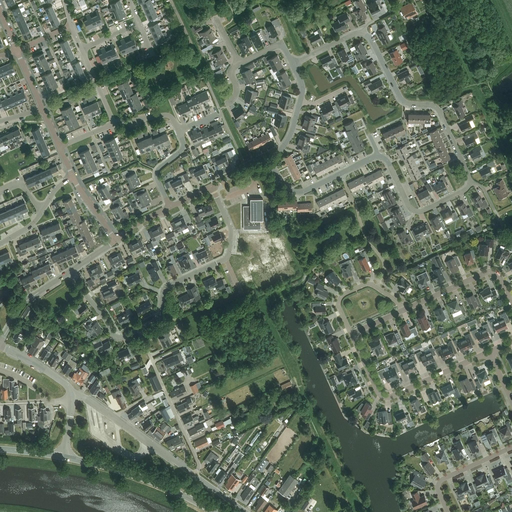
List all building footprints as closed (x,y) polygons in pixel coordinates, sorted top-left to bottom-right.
[(109,10),(122,5),(119,0),(117,1),(111,4),(112,7),(108,8),(109,10)] [(148,0),(142,3),(144,9),(153,5),(153,6),(156,4),(156,2),(152,3),(150,0),(148,0)] [(359,21),(366,17),(363,11),(366,10),(361,0),(357,0),(354,2),(358,10),(354,12),(359,21)] [(378,6),(381,4),(379,0),(376,0),(367,5),(372,14),(380,10),(378,6)] [(405,17),(406,16),(407,16),(408,18),(417,13),(412,2),(400,8),(405,17)] [(19,7),(12,10),(15,16),(22,13),(21,12),(20,8),(24,7),(23,5),(19,6),(19,7)] [(47,13),(43,14),(44,17),(48,15),(47,14),(55,11),(52,5),(45,8),(47,13)] [(122,5),(109,10),(109,12),(113,10),(114,13),(124,10),(122,5)] [(153,5),(144,9),(147,14),(155,11),(159,10),(158,8),(155,9),(153,6),(153,5)] [(22,13),(15,16),(17,22),(24,18),(22,14),(26,13),(25,10),(21,12),(22,13)] [(97,15),(94,16),(98,25),(103,23),(98,10),(95,11),(97,15)] [(113,20),(117,19),(126,15),(124,10),(114,13),(116,17),(112,19),(113,20)] [(49,19),(45,20),(46,22),(50,21),(50,20),(57,17),(55,11),(47,14),(48,15),(49,19)] [(155,11),(147,14),(149,20),(157,17),(158,17),(161,16),(161,14),(157,15),(155,11)] [(346,12),(339,16),(337,17),(339,21),(332,24),(336,32),(343,28),(344,28),(347,27),(345,23),(350,20),(346,12)] [(89,14),(88,15),(93,27),(98,25),(94,16),(91,17),(89,14)] [(87,19),(84,21),(88,30),(93,27),(88,15),(86,15),(87,19)] [(24,18),(17,22),(20,27),(27,24),(25,20),(29,18),(28,16),(24,18)] [(52,24),(48,26),(49,28),(53,26),(60,23),(57,17),(50,20),(50,21),(52,24)] [(274,27),(278,26),(275,19),(271,21),(273,25),(266,28),(271,37),(278,34),(274,27)] [(27,24),(20,27),(22,33),(29,30),(29,29),(27,26),(31,24),(30,22),(27,24)] [(158,23),(149,27),(151,33),(160,29),(160,30),(164,28),(163,26),(160,28),(158,23)] [(383,44),(390,40),(392,39),(392,38),(391,35),(389,34),(388,35),(386,32),(387,32),(384,26),(378,29),(380,33),(377,34),(379,38),(380,38),(383,44)] [(203,38),(213,33),(210,27),(198,34),(200,36),(202,35),(203,38)] [(29,30),(22,33),(25,39),(32,36),(30,32),(34,30),(33,28),(29,29),(29,30)] [(160,29),(151,33),(154,39),(163,35),(163,36),(167,34),(166,32),(162,34),(160,30),(160,29)] [(320,36),(323,34),(320,29),(317,30),(317,31),(314,32),(315,35),(309,38),(313,44),(322,39),(320,36)] [(261,41),(264,39),(260,31),(256,33),(257,34),(251,37),(255,46),(262,43),(261,41)] [(213,33),(203,38),(205,41),(204,42),(207,46),(213,43),(211,41),(216,38),(213,33)] [(132,40),(129,41),(133,50),(138,48),(132,35),(130,36),(132,40)] [(163,35),(154,39),(156,45),(165,41),(169,40),(168,38),(165,39),(163,36),(163,35)] [(247,47),(252,45),(247,36),(241,39),(243,42),(238,44),(243,53),(249,50),(247,47)] [(62,47),(58,49),(59,51),(63,49),(70,45),(67,39),(60,43),(62,47)] [(124,39),(122,40),(128,52),(133,50),(129,41),(126,43),(124,39)] [(122,44),(119,46),(123,55),(128,52),(122,40),(120,40),(122,44)] [(356,49),(353,50),(356,54),(354,55),(357,60),(362,57),(363,57),(361,54),(364,52),(367,51),(365,47),(364,48),(361,42),(354,46),(356,49)] [(409,47),(406,42),(399,45),(402,51),(409,47)] [(112,48),(109,50),(113,59),(118,57),(113,44),(111,45),(112,48)] [(64,53),(61,54),(62,57),(66,55),(65,54),(72,51),(70,45),(63,49),(64,53)] [(99,54),(100,55),(103,63),(108,61),(102,48),(101,49),(102,53),(99,54)] [(104,48),(102,48),(108,61),(113,59),(109,50),(106,51),(104,48)] [(215,59),(224,54),(221,49),(216,51),(215,49),(208,52),(211,57),(213,56),(215,59)] [(348,63),(354,59),(351,53),(347,55),(344,49),(338,52),(342,61),(346,59),(348,63)] [(395,65),(403,61),(397,49),(389,53),(395,65)] [(35,62),(45,57),(42,50),(36,52),(37,55),(33,57),(35,62)] [(67,59),(63,60),(64,62),(68,60),(75,57),(72,51),(65,54),(66,55),(67,59)] [(222,62),(227,60),(224,54),(215,59),(216,62),(214,63),(215,66),(214,66),(216,69),(223,65),(222,62)] [(100,55),(95,58),(98,65),(103,63),(100,55)] [(271,65),(280,60),(277,55),(271,58),(269,55),(263,58),(266,63),(269,62),(271,65)] [(330,55),(321,60),(324,66),(328,64),(333,61),(334,64),(337,63),(334,57),(331,59),(330,55)] [(37,66),(48,62),(45,57),(35,62),(37,66)] [(278,72),(276,69),(283,66),(280,60),(271,65),(272,68),(273,71),(271,72),(272,74),(273,74),(278,72)] [(74,70),(81,67),(79,61),(72,64),(74,69),(70,70),(71,72),(75,71),(74,70)] [(11,62),(5,65),(9,74),(10,76),(12,75),(11,73),(15,71),(11,62)] [(45,72),(51,69),(50,67),(48,62),(37,66),(40,71),(44,69),(45,72)] [(370,75),(377,71),(373,66),(374,65),(372,62),(368,64),(366,62),(361,64),(363,68),(365,67),(370,75)] [(244,78),(252,74),(250,69),(255,67),(253,63),(246,67),(247,70),(242,73),(244,78)] [(5,65),(0,67),(0,68),(4,76),(3,76),(4,79),(7,78),(5,75),(9,74),(5,65)] [(76,74),(72,76),(73,78),(77,76),(84,73),(81,67),(74,70),(75,71),(76,74)] [(44,81),(54,76),(52,72),(51,69),(45,72),(46,74),(42,76),(44,81)] [(397,74),(401,81),(405,79),(406,82),(410,80),(408,77),(411,76),(408,69),(397,74)] [(280,81),(288,76),(285,71),(279,74),(278,71),(278,72),(273,74),(274,77),(277,75),(278,77),(280,81)] [(246,83),(255,79),(254,77),(258,75),(258,74),(257,72),(252,74),(244,78),(246,83)] [(79,80),(75,82),(76,84),(80,82),(87,79),(84,73),(77,76),(79,80)] [(46,85),(56,81),(54,76),(44,81),(46,85)] [(285,85),(291,82),(288,76),(280,81),(282,84),(283,86),(279,88),(281,90),(286,87),(285,85)] [(119,89),(130,84),(127,80),(117,84),(119,89)] [(373,92),(384,87),(381,80),(370,85),(373,92)] [(56,81),(46,85),(48,90),(58,86),(56,81)] [(122,93),(132,89),(130,84),(119,89),(122,93)] [(18,94),(22,103),(27,100),(23,91),(24,91),(23,89),(21,90),(22,92),(18,94)] [(124,98),(136,92),(134,94),(132,89),(122,93),(124,98)] [(12,96),(13,96),(11,91),(8,92),(10,97),(7,99),(6,99),(10,108),(16,105),(12,96)] [(13,96),(12,96),(16,105),(22,103),(18,94),(17,91),(15,92),(16,95),(13,96)] [(209,100),(210,100),(207,91),(201,93),(207,105),(209,104),(208,102),(209,101),(209,100)] [(128,101),(138,97),(136,92),(124,98),(126,97),(128,101)] [(205,106),(207,105),(201,93),(197,95),(200,104),(203,103),(205,106)] [(6,99),(7,99),(6,96),(5,94),(3,95),(5,100),(1,101),(3,107),(5,110),(10,108),(6,99)] [(197,105),(200,104),(197,95),(192,97),(198,112),(201,111),(200,108),(199,108),(197,105)] [(352,104),(355,103),(351,96),(349,97),(347,95),(342,97),(346,105),(351,103),(352,104)] [(131,106),(140,102),(138,97),(128,101),(131,106)] [(198,112),(192,97),(186,100),(188,102),(190,108),(191,108),(193,107),(195,110),(196,113),(198,113),(198,112)] [(344,107),(346,105),(342,97),(337,100),(338,103),(335,104),(339,112),(345,109),(344,107)] [(97,113),(101,111),(99,105),(101,105),(99,100),(92,103),(97,113)] [(458,118),(465,114),(461,106),(463,105),(461,100),(455,102),(457,106),(453,107),(458,118)] [(133,111),(142,106),(140,102),(131,106),(133,111)] [(192,111),(191,108),(190,108),(188,102),(183,104),(188,116),(190,115),(189,112),(192,111)] [(92,115),(97,113),(92,103),(88,105),(92,115)] [(330,114),(335,111),(331,103),(326,105),(330,114)] [(186,117),(188,116),(183,104),(178,106),(182,115),(184,114),(186,117)] [(87,117),(92,115),(88,105),(83,107),(87,117)] [(326,105),(325,106),(321,108),(324,114),(321,115),(324,121),(327,120),(327,119),(325,116),(328,115),(330,114),(326,105)] [(63,115),(73,110),(72,106),(61,110),(63,115)] [(243,117),(247,113),(242,106),(237,109),(243,117)] [(238,120),(243,117),(237,109),(233,113),(238,120)] [(65,119),(76,115),(73,110),(63,115),(65,119)] [(318,122),(320,116),(311,114),(310,117),(305,115),(304,121),(314,124),(314,121),(318,122)] [(67,124),(77,120),(76,115),(65,119),(67,124)] [(469,121),(474,119),(472,116),(466,119),(467,122),(459,125),(462,132),(472,128),(469,121)] [(69,129),(80,124),(77,120),(67,124),(69,129)] [(217,121),(214,122),(220,136),(225,134),(222,125),(219,127),(217,123),(218,123),(217,121)] [(313,127),(314,124),(304,121),(302,127),(307,129),(307,131),(315,134),(317,128),(313,127)] [(353,121),(345,125),(347,129),(347,130),(345,131),(348,135),(355,152),(364,148),(357,132),(358,131),(353,121)] [(214,122),(210,124),(211,126),(213,125),(215,128),(212,130),(215,138),(220,136),(214,122)] [(402,124),(397,126),(401,133),(406,131),(402,124)] [(397,126),(392,128),(396,136),(401,133),(397,126)] [(40,127),(32,130),(34,137),(42,134),(40,130),(41,130),(40,127)] [(15,129),(12,130),(13,131),(16,139),(18,143),(21,142),(18,137),(21,136),(22,138),(25,137),(22,130),(20,131),(19,128),(15,130),(15,129)] [(202,134),(201,131),(198,132),(196,128),(193,129),(199,142),(200,145),(205,143),(204,140),(202,134)] [(207,128),(205,129),(210,141),(215,138),(212,130),(208,131),(207,128)] [(392,128),(387,131),(391,138),(396,136),(392,128)] [(437,128),(429,132),(432,137),(439,133),(437,128)] [(193,134),(190,136),(195,147),(200,145),(199,142),(193,129),(193,131),(192,131),(193,134)] [(202,134),(204,140),(205,143),(210,141),(205,129),(203,130),(205,133),(202,134)] [(10,141),(16,139),(13,131),(9,133),(9,132),(6,133),(6,134),(7,134),(10,141)] [(387,131),(382,133),(386,140),(391,138),(387,131)] [(467,147),(477,142),(475,139),(478,137),(475,132),(470,134),(471,137),(464,140),(467,147)] [(43,133),(42,134),(34,137),(37,143),(44,140),(43,136),(44,136),(43,133)] [(166,145),(171,143),(166,133),(162,135),(166,145)] [(313,141),(315,136),(306,133),(305,136),(300,135),(299,141),(308,143),(309,140),(313,141)] [(439,133),(432,137),(434,142),(441,138),(439,133)] [(4,144),(10,141),(7,134),(6,134),(3,136),(3,135),(0,135),(0,136),(0,137),(4,144)] [(162,147),(166,145),(162,135),(157,137),(162,147)] [(152,139),(153,139),(151,136),(147,138),(151,148),(156,146),(152,139)] [(256,136),(255,137),(259,146),(263,144),(260,137),(257,138),(256,136)] [(157,149),(162,147),(157,137),(153,139),(152,139),(156,146),(157,149)] [(107,147),(117,142),(115,138),(105,142),(107,147)] [(147,150),(151,148),(147,138),(142,140),(147,150)] [(441,138),(434,142),(436,147),(443,143),(441,138)] [(45,139),(44,140),(37,143),(40,149),(47,146),(45,143),(47,142),(45,139)] [(142,152),(147,150),(142,140),(137,142),(142,152)] [(248,141),(246,142),(247,144),(250,151),(255,148),(251,141),(249,143),(248,141)] [(308,146),(308,143),(299,141),(297,146),(302,148),(301,151),(309,153),(310,147),(308,146)] [(109,151),(119,147),(117,142),(107,147),(109,151)] [(405,145),(396,149),(399,154),(408,150),(407,150),(406,147),(409,145),(408,143),(405,144),(405,145)] [(443,143),(436,147),(438,152),(446,148),(443,143)] [(48,146),(47,146),(40,149),(42,155),(42,156),(43,158),(47,156),(46,154),(50,152),(48,149),(49,148),(48,146)] [(480,152),(482,151),(480,146),(474,149),(475,152),(471,154),(474,161),(479,159),(478,156),(481,154),(480,152)] [(105,159),(121,151),(119,147),(109,151),(110,154),(107,155),(104,156),(105,159)] [(408,150),(399,154),(401,160),(403,159),(410,156),(410,155),(408,152),(412,150),(411,148),(407,150),(408,150)] [(446,148),(438,152),(441,157),(448,153),(446,148)] [(81,158),(91,154),(89,149),(79,153),(81,158)] [(105,159),(106,161),(109,159),(109,157),(111,156),(113,160),(123,156),(121,151),(105,159)] [(221,158),(225,167),(230,164),(227,159),(230,158),(230,157),(228,152),(222,154),(224,157),(221,158)] [(291,154),(284,158),(286,162),(293,159),(292,156),(294,155),(293,153),(291,154)] [(334,153),(331,154),(333,157),(334,157),(339,166),(344,163),(340,154),(335,156),(334,153)] [(448,153),(441,157),(443,161),(450,158),(448,153)] [(83,163),(93,158),(91,154),(81,158),(83,163)] [(410,156),(403,159),(406,164),(414,160),(415,161),(418,159),(417,157),(414,159),(412,155),(410,155),(410,156)] [(288,166),(295,163),(294,161),(298,158),(297,156),(293,159),(286,162),(288,166)] [(328,156),(326,157),(328,160),(329,160),(333,168),(339,166),(334,157),(333,157),(330,159),(328,156)] [(85,167),(95,163),(93,158),(83,163),(85,167)] [(225,167),(221,158),(216,161),(215,158),(212,159),(214,165),(217,163),(220,169),(225,167)] [(323,158),(321,159),(323,163),(324,162),(328,171),(333,168),(329,160),(328,160),(325,162),(323,158)] [(414,160),(406,164),(408,170),(417,166),(421,165),(419,162),(416,164),(415,161),(414,160)] [(318,161),(316,162),(316,163),(317,165),(318,165),(323,174),(328,171),(324,162),(323,163),(320,164),(318,161)] [(490,168),(496,166),(493,161),(486,164),(488,167),(480,170),(483,177),(489,174),(489,175),(492,173),(490,168)] [(99,171),(98,170),(97,168),(97,167),(95,163),(85,167),(88,172),(91,170),(93,174),(99,171)] [(313,163),(310,165),(312,168),(313,168),(318,176),(323,174),(318,165),(317,165),(314,167),(313,164),(313,163)] [(51,168),(54,175),(57,174),(57,175),(60,173),(59,170),(61,168),(59,164),(51,168)] [(206,170),(208,169),(206,164),(203,165),(204,168),(199,170),(203,179),(208,176),(206,170)] [(299,166),(290,171),(292,175),(299,171),(298,169),(300,168),(299,166)] [(417,166),(408,170),(410,175),(419,171),(419,172),(423,170),(422,168),(418,169),(417,166)] [(51,168),(44,171),(47,178),(51,176),(51,177),(54,176),(54,175),(51,168)] [(203,179),(199,170),(196,172),(195,169),(190,171),(193,176),(195,175),(198,181),(203,179)] [(129,182),(138,178),(135,173),(130,175),(127,170),(122,172),(125,180),(128,179),(129,182)] [(380,170),(375,172),(379,181),(380,180),(383,179),(385,182),(387,181),(385,178),(384,178),(380,170)] [(44,171),(38,173),(41,180),(44,179),(45,180),(48,179),(47,178),(44,171)] [(419,171),(410,175),(413,180),(421,176),(422,177),(425,175),(425,176),(428,175),(427,173),(425,174),(424,173),(421,175),(419,172),(419,171)] [(382,184),(380,180),(379,181),(375,172),(370,175),(374,183),(375,183),(378,182),(379,185),(382,184)] [(38,173),(32,176),(35,183),(39,182),(39,183),(42,181),(41,180),(38,173)] [(179,180),(176,181),(180,189),(185,187),(183,181),(186,180),(183,174),(180,176),(178,177),(179,180)] [(364,178),(365,177),(363,175),(358,178),(362,187),(363,190),(364,190),(365,193),(367,192),(364,186),(368,184),(364,178)] [(365,177),(364,178),(368,184),(369,186),(373,184),(374,188),(377,186),(375,183),(374,183),(370,175),(365,177)] [(438,183),(442,191),(447,188),(444,182),(447,181),(444,175),(441,177),(439,178),(441,182),(438,183)] [(32,176),(26,179),(29,186),(32,185),(33,186),(36,184),(35,183),(32,176)] [(442,191),(438,183),(435,177),(433,178),(436,184),(433,186),(431,182),(428,183),(431,189),(434,187),(437,193),(442,191)] [(138,178),(129,182),(130,185),(128,186),(130,191),(135,188),(134,186),(140,183),(138,178)] [(358,178),(353,181),(357,189),(356,190),(358,193),(361,192),(359,188),(362,187),(358,178)] [(172,179),(167,182),(170,187),(173,186),(175,192),(180,189),(176,181),(174,182),(173,180),(172,179)] [(499,199),(507,195),(505,191),(502,185),(504,184),(502,180),(497,183),(498,186),(493,189),(495,192),(496,192),(499,199)] [(109,187),(108,184),(107,181),(102,184),(103,187),(97,190),(100,195),(108,191),(107,188),(109,187)] [(353,181),(348,183),(352,192),(351,192),(353,196),(355,194),(354,191),(356,190),(357,189),(353,181)] [(428,190),(431,189),(428,183),(425,185),(427,189),(424,190),(422,187),(420,188),(426,199),(431,197),(428,190)] [(343,188),(338,191),(342,200),(343,199),(346,198),(348,201),(350,200),(348,196),(347,197),(343,188)] [(385,199),(393,195),(390,189),(388,191),(387,188),(379,192),(381,197),(383,196),(385,199)] [(421,202),(426,199),(420,188),(419,189),(420,192),(417,194),(421,202)] [(108,191),(100,195),(103,200),(108,197),(110,200),(115,197),(113,192),(110,193),(108,191)] [(140,200),(149,196),(146,191),(141,194),(139,191),(134,193),(136,198),(139,197),(140,200)] [(338,191),(333,194),(337,203),(338,202),(341,201),(343,204),(345,203),(343,199),(342,200),(338,191)] [(333,194),(327,196),(332,205),(333,205),(336,203),(337,207),(340,205),(338,202),(337,203),(333,194)] [(393,201),(396,200),(393,195),(385,199),(386,202),(384,203),(387,208),(394,204),(394,203),(393,201)] [(482,209),(488,206),(485,199),(482,201),(479,195),(472,198),(477,207),(481,205),(482,209)] [(141,203),(139,204),(141,209),(146,206),(145,204),(151,201),(149,196),(140,200),(141,203)] [(327,196),(322,199),(327,208),(328,207),(331,206),(332,209),(335,208),(333,205),(332,205),(327,196)] [(66,208),(74,204),(72,198),(63,202),(66,208)] [(113,214),(122,209),(121,207),(123,205),(119,198),(112,202),(115,207),(111,209),(113,214)] [(260,220),(263,220),(263,199),(250,199),(250,206),(247,206),(247,229),(260,229),(260,220)] [(322,199),(317,202),(321,211),(325,208),(327,212),(329,211),(328,207),(327,208),(322,199)] [(25,202),(19,205),(22,213),(25,211),(26,212),(29,211),(25,202)] [(468,217),(473,214),(470,207),(467,208),(464,203),(457,206),(461,215),(466,212),(468,217)] [(68,213),(77,210),(74,204),(66,208),(68,213)] [(207,215),(214,212),(210,204),(203,207),(202,206),(196,209),(199,215),(194,217),(197,222),(201,220),(200,217),(206,214),(207,215)] [(19,205),(13,208),(16,215),(19,214),(20,215),(22,214),(22,213),(19,205)] [(393,216),(402,212),(399,207),(391,211),(390,209),(387,210),(390,214),(392,213),(393,216)] [(13,208),(7,211),(10,218),(13,216),(14,218),(16,216),(16,215),(13,208)] [(122,209),(113,214),(116,219),(122,216),(125,220),(130,218),(126,211),(124,212),(122,209)] [(453,220),(458,217),(455,212),(452,213),(450,209),(442,214),(445,220),(451,217),(453,220)] [(71,219),(79,215),(77,210),(68,213),(71,219)] [(7,211),(0,213),(4,221),(7,219),(7,220),(10,219),(10,218),(7,211)] [(391,229),(401,224),(400,223),(405,221),(404,218),(404,217),(402,212),(393,216),(395,220),(393,221),(394,223),(390,225),(391,227),(390,227),(391,229)] [(82,221),(79,215),(71,219),(74,225),(76,224),(82,221)] [(443,229),(445,228),(442,221),(440,223),(437,216),(430,220),(434,229),(441,226),(443,229)] [(189,232),(192,230),(189,225),(187,226),(183,217),(177,220),(182,230),(187,227),(189,232)] [(212,228),(220,224),(217,218),(206,224),(207,226),(206,227),(208,232),(213,229),(212,228)] [(79,230),(88,226),(85,220),(82,221),(76,224),(79,230)] [(176,233),(182,230),(177,220),(171,223),(176,233)] [(202,222),(196,225),(198,230),(205,227),(202,222)] [(62,235),(64,234),(62,230),(59,223),(53,225),(56,233),(56,232),(60,231),(62,235)] [(427,234),(432,232),(429,226),(426,227),(424,223),(419,226),(423,234),(426,232),(427,234)] [(58,236),(56,232),(56,233),(53,225),(47,228),(50,235),(51,235),(54,233),(56,237),(58,236)] [(160,239),(165,236),(166,236),(165,236),(160,225),(154,228),(160,239)] [(81,235),(90,231),(88,226),(79,230),(81,235)] [(420,235),(423,234),(419,226),(413,229),(415,233),(413,234),(416,241),(421,238),(420,235)] [(52,239),(51,235),(50,235),(47,228),(41,230),(42,233),(44,237),(48,236),(50,240),(52,239)] [(157,240),(160,239),(154,228),(148,231),(153,240),(151,241),(151,243),(149,244),(151,249),(154,248),(153,246),(158,244),(158,243),(157,240)] [(464,228),(455,232),(457,237),(466,233),(464,228)] [(411,244),(414,242),(410,235),(407,236),(404,230),(397,233),(402,243),(409,240),(411,244)] [(82,242),(93,237),(90,231),(81,235),(77,237),(78,240),(83,238),(84,241),(82,242)] [(333,237),(340,240),(342,236),(334,231),(331,235),(333,237)] [(215,242),(222,239),(220,233),(208,238),(210,241),(213,239),(215,242)] [(255,270),(261,287),(298,273),(295,265),(292,266),(291,263),(295,261),(284,233),(273,237),(278,249),(271,251),(275,261),(265,265),(262,257),(254,260),(258,269),(255,270)] [(42,246),(41,244),(38,237),(35,238),(34,237),(31,238),(32,239),(35,247),(36,250),(38,249),(38,248),(42,246)] [(77,243),(81,252),(84,251),(82,245),(85,244),(87,247),(95,243),(93,237),(82,242),(78,244),(77,243)] [(29,249),(35,247),(32,239),(28,241),(28,240),(25,241),(26,242),(29,249)] [(140,252),(146,249),(140,239),(135,242),(140,252)] [(486,239),(486,244),(480,244),(480,245),(479,245),(478,246),(478,248),(479,249),(480,249),(479,250),(480,250),(480,254),(487,255),(488,249),(489,249),(489,246),(492,247),(493,239),(486,239)] [(20,246),(17,247),(16,248),(19,253),(22,252),(23,254),(26,253),(25,251),(29,249),(26,242),(22,243),(22,242),(19,243),(20,246)] [(134,255),(140,252),(135,242),(128,245),(134,255)] [(78,253),(81,252),(77,243),(72,245),(73,247),(69,248),(73,257),(79,254),(78,253)] [(67,259),(73,257),(69,248),(63,251),(67,259)] [(495,257),(501,259),(503,256),(507,258),(510,253),(505,251),(499,248),(495,257)] [(473,262),(472,256),(474,255),(472,249),(469,250),(470,252),(464,254),(467,264),(473,262)] [(200,261),(208,257),(205,250),(198,253),(197,251),(193,253),(196,259),(198,258),(200,261)] [(8,251),(2,254),(5,261),(6,261),(9,259),(11,263),(13,262),(12,258),(11,258),(8,251)] [(61,262),(58,253),(56,251),(54,252),(55,254),(52,256),(51,253),(48,254),(49,257),(53,264),(55,263),(55,265),(61,262)] [(63,251),(58,253),(61,262),(67,259),(63,251)] [(119,265),(125,262),(120,252),(114,255),(119,265)] [(359,260),(363,270),(369,267),(366,260),(369,258),(366,252),(363,253),(364,257),(359,260)] [(171,274),(177,271),(173,264),(176,262),(172,254),(169,256),(171,260),(169,261),(170,265),(167,267),(171,274)] [(185,268),(190,265),(185,254),(182,255),(184,259),(181,260),(185,268)] [(442,265),(437,254),(431,258),(432,261),(435,260),(438,267),(442,265)] [(113,268),(119,265),(114,255),(108,258),(113,268)] [(449,266),(452,272),(458,269),(457,266),(461,265),(456,255),(453,257),(453,258),(445,262),(447,266),(449,266)] [(53,264),(49,257),(47,258),(47,260),(45,261),(47,264),(43,266),(41,261),(42,263),(42,264),(47,274),(53,271),(50,265),(53,264)] [(353,266),(350,259),(345,262),(346,265),(341,268),(343,271),(342,272),(342,273),(343,276),(344,276),(345,276),(345,277),(352,274),(350,268),(353,266)] [(41,276),(47,274),(42,264),(42,263),(41,261),(39,262),(41,267),(37,268),(37,266),(36,266),(41,276)] [(152,281),(160,277),(156,270),(159,268),(156,261),(152,263),(153,267),(147,270),(152,281)] [(36,266),(37,266),(35,263),(33,264),(35,269),(31,271),(33,274),(35,279),(36,279),(41,276),(36,266)] [(93,267),(98,277),(105,274),(100,264),(93,267)] [(93,280),(98,277),(93,267),(87,270),(92,279),(87,281),(89,287),(95,284),(93,280)] [(437,281),(444,278),(440,268),(433,271),(434,273),(431,275),(433,280),(437,279),(437,281)] [(125,284),(128,283),(130,286),(142,280),(139,274),(141,273),(139,269),(134,271),(135,274),(128,277),(127,276),(125,277),(124,277),(123,280),(125,284)] [(25,287),(31,285),(26,274),(25,271),(23,272),(25,277),(21,279),(21,277),(18,279),(21,286),(24,285),(25,287)] [(37,282),(36,279),(35,279),(33,274),(31,271),(29,272),(31,275),(27,276),(26,274),(31,285),(37,282)] [(340,281),(337,276),(336,276),(333,272),(325,277),(330,283),(333,281),(335,285),(340,281)] [(419,280),(417,281),(420,289),(428,285),(425,280),(429,278),(426,272),(417,276),(419,280)] [(217,290),(226,287),(222,279),(217,282),(214,276),(203,281),(207,289),(215,286),(217,290)] [(402,277),(397,284),(400,286),(400,285),(402,286),(399,289),(405,293),(410,285),(405,281),(404,282),(403,281),(404,279),(402,277)] [(112,287),(117,285),(115,281),(108,284),(109,288),(102,291),(105,298),(115,294),(112,287)] [(325,298),(328,292),(322,289),(324,286),(318,283),(315,289),(318,290),(316,295),(320,297),(320,296),(325,298)] [(182,306),(200,297),(195,286),(187,290),(189,293),(178,298),(182,306)] [(480,292),(479,293),(481,296),(482,295),(484,299),(490,296),(492,299),(498,296),(495,289),(491,291),(489,286),(485,288),(486,289),(480,292)] [(466,298),(471,308),(477,305),(478,307),(482,306),(477,296),(474,297),(473,295),(466,298)] [(149,308),(152,306),(149,299),(145,301),(146,302),(135,307),(139,315),(146,311),(149,309),(149,308)] [(462,313),(466,311),(463,305),(459,306),(457,301),(451,303),(450,303),(447,304),(449,308),(452,313),(461,309),(462,313)] [(315,310),(316,313),(326,313),(325,306),(319,306),(319,303),(312,303),(313,310),(315,310)] [(80,304),(73,310),(77,314),(80,312),(82,315),(89,309),(85,304),(82,306),(80,304)] [(27,318),(33,309),(28,306),(21,317),(25,320),(26,317),(27,318)] [(441,307),(434,311),(438,320),(445,317),(447,320),(450,318),(447,313),(444,314),(441,307)] [(130,316),(132,315),(129,308),(125,310),(127,313),(118,317),(121,324),(131,319),(130,316)] [(498,321),(502,330),(508,327),(506,323),(510,321),(505,312),(499,315),(501,319),(498,321)] [(419,323),(422,329),(430,326),(431,328),(434,327),(431,321),(428,323),(427,320),(427,319),(426,319),(424,315),(418,318),(420,322),(419,323)] [(333,330),(329,320),(325,322),(323,318),(317,321),(321,329),(323,328),(326,334),(333,330)] [(502,330),(498,321),(495,322),(494,318),(488,321),(492,329),(495,328),(497,332),(502,330)] [(94,336),(102,330),(98,326),(99,325),(97,322),(93,324),(91,321),(85,326),(88,331),(87,332),(89,335),(92,333),(94,336)] [(414,335),(418,334),(415,327),(409,329),(406,323),(400,326),(404,336),(413,332),(414,335)] [(485,340),(491,338),(489,333),(491,332),(488,325),(483,327),(484,329),(481,331),(485,340)] [(22,338),(26,331),(18,326),(14,332),(15,333),(13,338),(15,339),(14,340),(18,342),(20,337),(22,338)] [(485,340),(481,331),(478,332),(476,328),(471,331),(475,339),(478,338),(480,343),(485,340)] [(163,347),(172,343),(169,336),(170,335),(168,330),(162,333),(164,336),(159,339),(163,347)] [(398,344),(403,342),(400,336),(396,338),(394,332),(389,334),(388,334),(384,336),(386,340),(387,340),(389,344),(396,341),(398,344)] [(467,348),(473,346),(470,340),(472,339),(470,333),(464,336),(466,339),(463,340),(467,348)] [(39,350),(45,341),(37,336),(31,345),(32,345),(28,351),(35,355),(38,349),(39,350)] [(338,342),(339,342),(337,338),(334,339),(332,336),(326,338),(329,344),(330,344),(333,352),(341,348),(338,342)] [(374,349),(378,356),(383,353),(380,347),(382,346),(378,338),(369,343),(372,349),(374,349)] [(467,348),(463,340),(458,343),(456,339),(453,341),(456,346),(459,345),(461,351),(467,348)] [(449,357),(454,354),(452,348),(454,347),(451,340),(449,342),(449,343),(447,344),(448,347),(445,348),(449,357)] [(103,353),(112,349),(110,345),(111,345),(109,341),(102,344),(101,341),(93,345),(96,350),(100,349),(101,350),(102,349),(103,353)] [(49,356),(51,353),(50,352),(50,351),(49,351),(52,347),(48,345),(40,357),(44,360),(47,355),(49,356)] [(432,362),(435,361),(433,355),(436,354),(432,347),(430,348),(431,351),(425,353),(430,363),(432,361),(432,362)] [(449,357),(445,348),(441,350),(440,347),(435,349),(438,355),(440,354),(443,359),(449,357)] [(130,359),(135,356),(132,350),(129,352),(128,348),(118,352),(121,360),(129,356),(130,359)] [(178,355),(181,354),(179,349),(172,351),(174,355),(164,360),(167,368),(181,362),(178,355)] [(54,366),(59,358),(56,356),(59,353),(56,351),(53,355),(53,354),(48,362),(51,364),(53,366),(54,366)] [(66,351),(61,357),(70,362),(69,364),(67,363),(62,370),(67,374),(72,367),(74,369),(77,364),(70,359),(72,356),(66,351)] [(430,363),(425,353),(422,355),(421,351),(416,354),(419,362),(422,360),(424,366),(427,364),(430,363)] [(349,365),(346,358),(343,359),(340,353),(333,356),(336,362),(339,370),(349,365)] [(414,370),(417,369),(415,364),(417,362),(413,353),(410,355),(411,356),(413,359),(410,360),(407,362),(411,371),(414,370)] [(411,371),(407,362),(404,363),(403,361),(398,363),(401,370),(404,369),(406,374),(409,373),(409,372),(411,371)] [(389,370),(393,379),(396,378),(396,379),(399,377),(396,372),(399,371),(395,363),(391,365),(392,369),(389,370)] [(83,369),(86,366),(84,364),(81,368),(80,367),(76,374),(74,373),(71,378),(76,381),(83,370),(83,369)] [(86,372),(89,368),(86,366),(83,369),(83,370),(76,381),(81,384),(84,379),(88,373),(86,372)] [(384,368),(377,371),(382,380),(383,379),(383,378),(385,377),(388,382),(391,381),(390,380),(393,379),(389,370),(386,372),(384,368)] [(485,370),(482,371),(482,372),(476,374),(479,380),(475,382),(478,388),(482,386),(480,383),(489,379),(486,373),(487,373),(485,370)] [(357,382),(356,378),(355,379),(352,372),(344,376),(342,373),(336,375),(339,381),(344,379),(347,386),(353,383),(354,384),(357,382)] [(93,374),(88,380),(92,383),(96,377),(93,374)] [(156,390),(161,387),(156,375),(149,378),(154,389),(155,388),(156,390)] [(467,378),(460,381),(464,391),(472,388),(473,390),(476,388),(473,381),(470,383),(467,378)] [(9,380),(9,379),(3,379),(3,389),(1,389),(2,390),(1,391),(1,392),(2,393),(2,398),(7,398),(7,387),(9,387),(9,380)] [(136,379),(131,382),(132,385),(128,387),(133,395),(140,392),(137,386),(140,385),(136,379)] [(14,385),(13,380),(9,380),(9,387),(9,389),(11,389),(11,394),(12,394),(12,398),(17,398),(17,394),(18,394),(17,385),(14,385)] [(100,386),(101,384),(100,384),(99,382),(97,380),(89,390),(96,395),(100,388),(98,386),(99,385),(100,386)] [(451,383),(441,388),(445,396),(453,392),(456,396),(460,394),(457,388),(454,390),(451,383)] [(195,384),(190,386),(193,393),(199,391),(195,384)] [(175,399),(187,393),(184,386),(179,388),(178,387),(175,389),(175,390),(171,392),(172,393),(171,394),(172,398),(174,397),(175,399)] [(363,396),(360,389),(355,392),(353,389),(347,392),(350,397),(353,396),(354,399),(363,396)] [(119,390),(112,393),(114,398),(115,397),(117,396),(118,396),(121,395),(121,394),(119,390)] [(438,402),(442,400),(438,392),(435,394),(434,391),(428,394),(432,402),(437,400),(438,402)] [(127,406),(121,394),(121,395),(118,396),(117,396),(115,397),(119,404),(121,409),(127,406)] [(189,405),(193,403),(190,397),(186,399),(187,401),(176,406),(180,413),(191,408),(189,405)] [(421,413),(426,411),(424,405),(420,406),(417,399),(410,402),(414,411),(419,409),(421,413)] [(369,411),(372,406),(366,402),(365,404),(361,411),(364,413),(362,416),(367,419),(371,413),(369,411)] [(360,404),(357,410),(361,412),(361,411),(365,404),(362,403),(361,404),(360,404)] [(136,417),(143,412),(139,406),(132,411),(128,414),(131,419),(135,416),(136,417)] [(47,413),(47,412),(46,412),(45,407),(41,407),(41,411),(40,411),(40,416),(37,416),(38,418),(38,420),(38,425),(44,425),(44,419),(47,419),(47,415),(48,415),(47,414),(47,413)] [(21,423),(21,417),(23,417),(23,413),(21,413),(21,409),(15,409),(16,418),(17,418),(17,423),(14,423),(14,426),(19,426),(19,423),(21,423)] [(166,410),(161,412),(165,420),(170,417),(166,410)] [(386,411),(378,412),(379,418),(377,418),(377,423),(388,421),(388,424),(392,424),(391,415),(387,415),(386,411)] [(408,422),(411,420),(408,414),(405,415),(404,411),(395,415),(398,421),(400,421),(401,421),(403,420),(404,419),(406,418),(408,422)] [(200,422),(205,420),(204,416),(199,419),(197,416),(193,418),(191,414),(182,418),(186,426),(194,422),(194,421),(198,419),(200,422)] [(157,420),(154,417),(150,419),(142,425),(146,430),(154,424),(153,424),(157,420)] [(222,420),(215,424),(218,429),(225,426),(224,422),(222,420)] [(165,431),(169,426),(164,422),(160,427),(162,428),(160,429),(157,427),(152,432),(161,440),(166,434),(163,431),(164,430),(165,431)] [(202,432),(201,430),(206,428),(203,422),(195,426),(196,427),(190,430),(190,431),(189,432),(191,436),(193,436),(193,437),(202,432)] [(500,430),(503,438),(511,435),(509,430),(511,428),(509,422),(506,423),(507,427),(500,430)] [(5,430),(5,434),(14,434),(14,430),(14,424),(9,424),(9,430),(5,430)] [(491,444),(497,441),(495,436),(497,435),(494,428),(489,430),(491,433),(487,435),(486,433),(480,436),(483,442),(489,439),(491,444)] [(472,452),(479,449),(476,442),(479,440),(476,434),(473,435),(473,437),(472,438),(473,441),(468,443),(472,452)] [(181,446),(185,444),(182,438),(180,439),(179,435),(167,441),(171,449),(180,445),(181,446)] [(198,448),(209,443),(206,436),(194,442),(194,443),(196,448),(198,447),(198,448)] [(452,451),(457,460),(463,456),(460,449),(463,447),(460,440),(454,443),(456,449),(452,451)] [(236,459),(227,471),(231,474),(239,464),(238,463),(244,455),(240,451),(235,458),(236,459)] [(446,464),(449,463),(444,451),(435,455),(438,459),(437,460),(439,464),(443,462),(443,461),(445,461),(446,464)] [(218,457),(213,453),(208,458),(211,461),(206,468),(212,473),(219,464),(215,461),(218,457)] [(264,458),(256,469),(260,471),(267,461),(264,458)] [(429,475),(435,471),(428,462),(422,466),(429,475)] [(507,473),(504,467),(499,469),(503,478),(505,477),(508,484),(511,482),(511,480),(511,479),(511,477),(510,472),(507,473)] [(221,483),(227,474),(221,469),(214,478),(221,483)] [(497,478),(496,478),(494,479),(497,485),(499,484),(498,480),(503,478),(499,469),(494,472),(497,478)] [(422,488),(426,481),(421,478),(423,474),(416,471),(414,474),(416,475),(410,485),(414,487),(416,485),(422,488)] [(236,486),(240,480),(232,474),(227,481),(228,481),(225,486),(231,490),(235,486),(236,486)] [(286,497),(298,480),(290,474),(278,491),(286,497)] [(484,474),(480,476),(484,485),(487,490),(494,487),(493,485),(494,484),(491,478),(488,479),(486,474),(484,475),(484,474)] [(479,487),(484,485),(480,476),(476,478),(477,478),(475,479),(477,484),(474,486),(477,492),(480,491),(479,487)] [(462,484),(466,493),(469,492),(470,495),(473,494),(476,493),(473,486),(470,488),(467,482),(466,483),(462,484)] [(263,496),(268,488),(263,484),(257,492),(263,496)] [(463,495),(466,493),(462,484),(458,486),(458,487),(457,487),(459,493),(456,494),(459,501),(462,499),(465,498),(463,495)] [(248,500),(255,490),(248,486),(242,496),(243,496),(242,498),(246,501),(246,499),(248,500)] [(428,503),(424,495),(420,497),(418,491),(412,494),(414,500),(412,501),(416,509),(428,503)] [(263,508),(267,501),(261,497),(257,502),(258,503),(255,507),(259,510),(262,507),(263,508)] [(304,510),(309,502),(304,499),(299,506),(304,510)]
